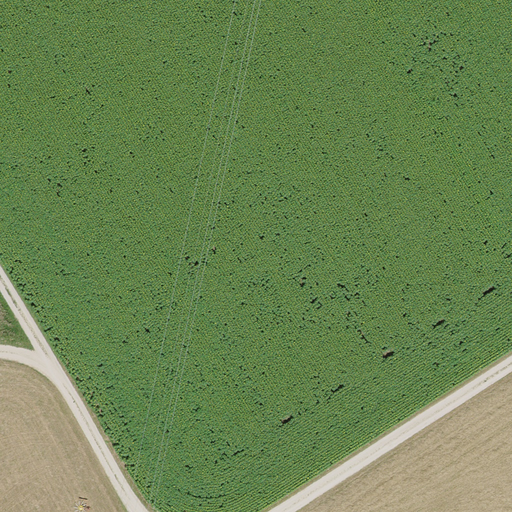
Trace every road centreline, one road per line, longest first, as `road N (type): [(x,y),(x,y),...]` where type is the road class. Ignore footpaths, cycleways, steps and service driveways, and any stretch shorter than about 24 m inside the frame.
road 1 (track): [(280,511),(511,362)]
road 2 (track): [(0,276),(140,511)]
